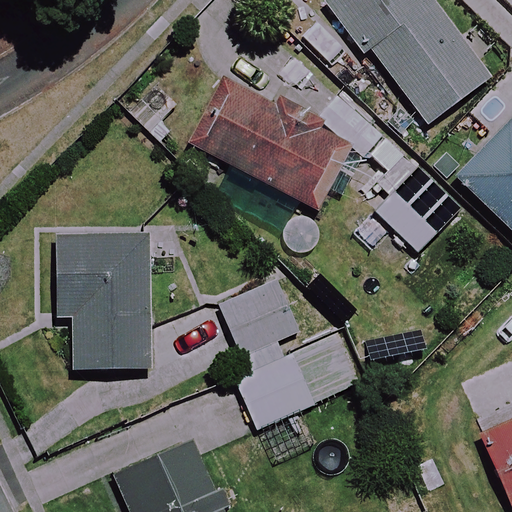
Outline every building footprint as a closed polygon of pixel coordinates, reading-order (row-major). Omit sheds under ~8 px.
[(421,0),(323,0),(426,126),(485,78),(421,0)] [(347,152),(217,80),(183,143),(312,214),(347,152)] [(511,134),(504,126),(451,182),(511,238),(511,134)] [(456,209),(386,148),(345,195),(415,255),(456,209)] [(316,251),(305,220),(275,231),(286,262),(316,251)] [(146,370),(143,239),(45,241),(46,315),(65,315),(66,372),(146,370)] [(298,332),(275,281),(215,308),(237,359),(298,332)] [(431,345),(382,296),(348,330),(397,379),(431,345)] [(357,385),(336,338),(232,384),(265,458),(309,439),(297,412),(357,385)] [(511,509),(511,422),(474,439),(507,511),(511,509)] [(219,511),(187,441),(109,476),(124,511),(219,511)]
